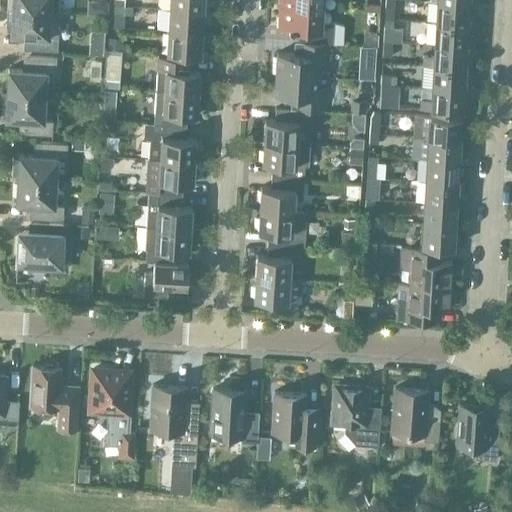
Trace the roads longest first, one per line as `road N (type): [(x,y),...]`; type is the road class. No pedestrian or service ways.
road 1 (residential): [(482,358),(508,0)]
road 2 (residential): [(225,341),(251,0)]
road 3 (residential): [(482,358),(225,341)]
road 4 (residential): [(225,341),(0,329)]
